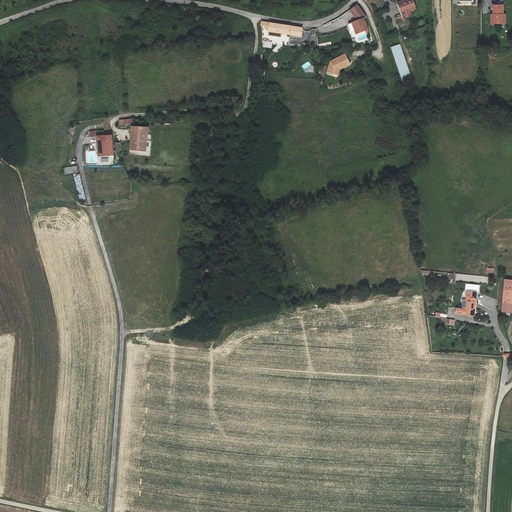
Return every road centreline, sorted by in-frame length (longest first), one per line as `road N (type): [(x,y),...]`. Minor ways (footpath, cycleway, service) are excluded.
road 1 (unclassified): [(354,0),(304,24),(150,0)]
road 2 (residential): [(511,384),(497,411),(488,511)]
